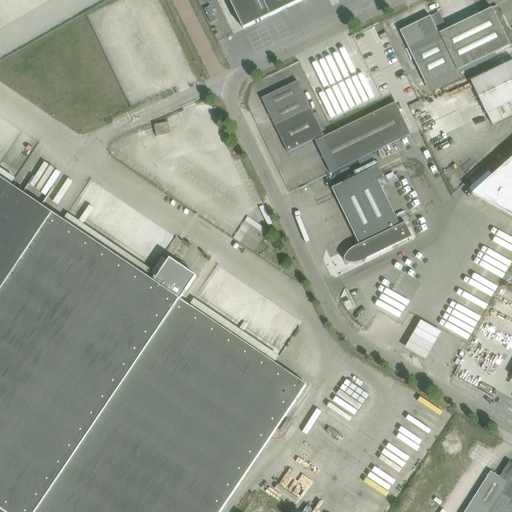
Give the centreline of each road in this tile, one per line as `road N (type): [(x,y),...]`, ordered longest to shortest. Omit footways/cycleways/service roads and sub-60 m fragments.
road 1 (residential): [(511,426),(356,341),(234,108),(249,67),(394,0)]
road 2 (unknown): [(279,200),(380,153),(425,243)]
